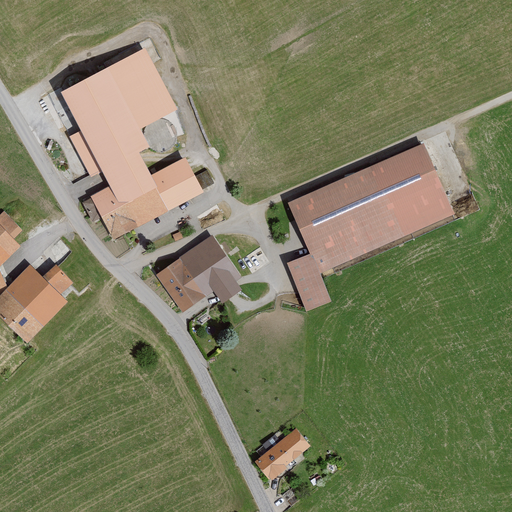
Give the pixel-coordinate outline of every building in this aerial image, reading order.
[(145,48),(61,92),(82,131),(70,137),(92,177),(102,172),(110,187),(91,197),(114,240),(205,193),(203,189),(196,176),(186,156),(151,174),(140,153),(150,147),(141,129),(178,110),(145,48)] [(425,140),(285,199),(307,252),(285,261),(306,312),(330,302),(317,271),(456,213),(425,140)] [(207,170),(196,176),(203,189),(214,183),(207,170)] [(0,264),(18,247),(0,229),(0,264)] [(212,236),(155,273),(183,316),(217,294),(223,303),(241,291),(236,282),(241,279),(212,236)] [(0,293),(0,313),(28,340),(67,300),(60,294),(44,278),(29,264),(6,288),(0,293)] [(56,265),(44,278),(60,294),(72,281),(56,265)] [(296,429),(256,462),(270,478),(310,445),(296,429)]
